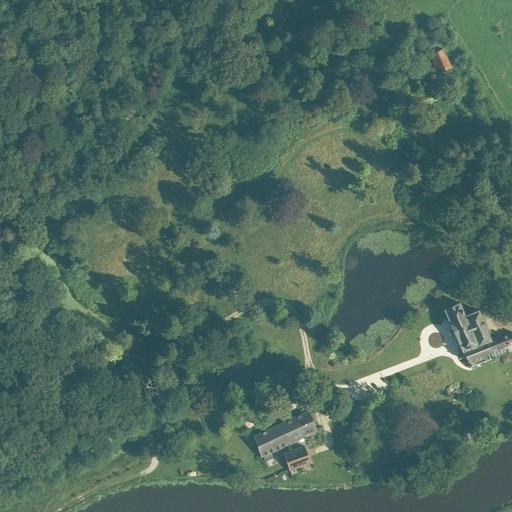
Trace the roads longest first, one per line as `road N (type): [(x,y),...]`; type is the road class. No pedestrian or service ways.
road 1 (track): [(0,266),(120,370),(279,301),(304,331),(304,361),(331,391),(318,397)]
road 2 (track): [(0,219),(73,177),(156,71),(213,44)]
